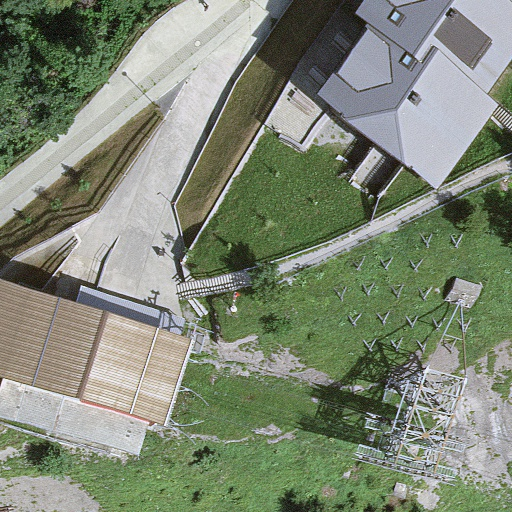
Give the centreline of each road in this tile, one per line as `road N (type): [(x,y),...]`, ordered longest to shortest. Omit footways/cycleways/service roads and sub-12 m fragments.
road 1 (track): [(142,338),(155,297),(136,205),(232,12)]
road 2 (track): [(232,12),(0,204)]
